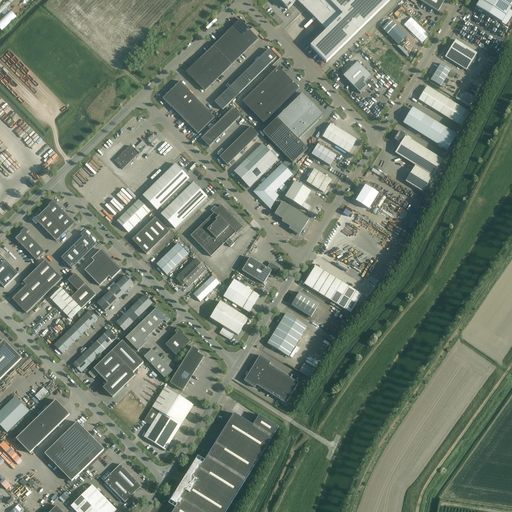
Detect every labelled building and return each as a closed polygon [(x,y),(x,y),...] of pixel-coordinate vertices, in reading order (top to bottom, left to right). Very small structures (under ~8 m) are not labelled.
[(326,63),(390,0),(280,0),(281,0),(280,0),(281,2),(282,2),(283,3),(284,5),(288,9),(297,0),(326,31),(310,46),(326,63)] [(445,0),(420,0),(420,1),(438,12),(445,0)] [(501,23),(511,5),(511,0),(480,0),(476,7),(501,23)] [(412,18),(404,26),(423,44),(430,37),(412,18)] [(250,30),(249,30),(240,20),(233,26),(226,33),(226,34),(220,40),(213,46),(206,53),(200,59),(199,59),(192,66),(186,73),(195,82),(195,83),(196,82),(205,91),(210,86),(216,81),(221,76),(226,71),(231,65),(237,60),(242,55),(247,50),(253,45),(258,39),(249,30),(250,30)] [(391,20),(382,29),(389,36),(397,28),(398,27),(391,20)] [(397,28),(389,36),(399,46),(407,38),(397,28)] [(477,54),(455,40),(445,57),(466,71),(477,54)] [(268,50),(247,71),(215,102),(222,110),(276,58),(268,50)] [(343,76),(360,94),(368,87),(364,83),(371,77),(357,62),(343,76)] [(430,80),(441,87),(451,70),(440,64),(430,80)] [(258,118),(263,123),(270,116),(299,88),(278,67),(249,95),(242,102),(247,107),(253,113),(258,118)] [(215,118),(206,109),(188,91),(189,90),(180,82),(162,99),(171,108),(171,107),(198,134),(215,118)] [(469,113),(438,93),(427,86),(418,100),(461,126),(469,113)] [(323,115),(302,94),(277,118),(280,121),(265,135),(293,163),(307,149),(298,140),(323,115)] [(233,108),(216,125),(201,139),(209,147),(240,116),(233,108)] [(404,123),(417,131),(447,149),(455,136),(413,110),(404,123)] [(322,137),(348,153),(356,140),(330,124),(322,137)] [(227,166),(233,160),(259,135),(251,127),(219,158),(227,166)] [(405,182),(423,193),(443,160),(405,137),(406,135),(399,131),(394,140),(401,144),(395,153),(415,166),(405,182)] [(278,160),(262,144),(234,172),(249,188),(278,160)] [(311,155),(330,166),(336,156),(318,145),(311,155)] [(129,146),(114,161),(123,170),(138,155),(129,146)] [(189,179),(175,164),(143,196),(157,210),(160,207),(186,182),(189,179)] [(275,192),(285,182),(293,175),(282,164),(253,192),(270,210),(279,196),(275,192)] [(323,193),(331,180),(314,169),(306,182),(323,193)] [(164,211),(190,186),(186,182),(160,207),(164,211)] [(304,203),(311,192),(294,182),(285,197),(308,212),(311,207),(304,203)] [(161,215),(175,229),(207,197),(193,183),(190,186),(164,211),(161,215)] [(365,186),(355,201),(368,209),(378,194),(365,186)] [(38,223),(49,234),(56,241),(75,223),(56,204),(57,204),(54,200),(48,205),(49,206),(38,217),(37,216),(32,221),(36,225),(38,223)] [(139,200),(117,221),(128,233),(150,212),(139,200)] [(299,235),(303,229),(309,219),(282,202),(274,214),(283,220),(282,222),(290,227),(289,229),(299,235)] [(232,216),(221,205),(217,209),(215,206),(211,210),(214,214),(190,236),(211,257),(226,242),(231,248),(234,244),(229,239),(235,233),(236,234),(243,227),(233,218),(234,217),(232,216)] [(316,205),(310,215),(315,218),(321,209),(316,205)] [(146,255),(164,237),(169,232),(155,217),(132,240),(146,255)] [(45,252),(27,234),(29,231),(25,228),(20,233),(21,234),(15,239),(36,261),(45,252)] [(72,269),(86,255),(96,245),(88,238),(89,237),(84,232),(81,235),(83,237),(61,258),(72,269)] [(167,276),(181,262),(188,254),(178,244),(156,265),(167,276)] [(99,286),(109,277),(111,279),(120,270),(101,250),(91,259),(94,262),(85,271),(99,286)] [(0,255),(0,283),(4,288),(18,274),(0,255)] [(276,275),(280,269),(271,264),(269,267),(268,266),(267,268),(250,258),(242,271),(263,284),(269,276),(272,278),(272,277),(274,278),(275,276),(276,277),(276,276),(276,275)] [(196,259),(177,277),(188,288),(206,270),(196,259)] [(62,279),(53,270),(44,261),(34,271),(23,282),(26,285),(12,299),(26,314),(62,279)] [(343,284),(339,281),(315,266),(304,284),(351,313),(360,297),(342,286),(343,284)] [(68,281),(78,291),(85,284),(75,274),(68,281)] [(125,276),(118,283),(97,304),(105,312),(134,284),(125,276)] [(219,284),(212,276),(193,295),(200,302),(219,284)] [(242,285),(234,280),(223,297),(232,302),(242,285)] [(95,295),(85,284),(71,298),(81,309),(95,295)] [(242,285),(232,302),(249,313),(259,296),(242,285)] [(50,299),(71,319),(81,309),(61,288),(50,299)] [(299,293),(291,305),(311,317),(319,305),(299,293)] [(144,295),(123,316),(115,323),(124,332),(153,303),(144,295)] [(210,318),(224,327),(219,334),(230,340),(234,333),(238,335),(248,319),(220,302),(210,318)] [(143,341),(152,333),(164,321),(166,323),(170,320),(164,314),(164,315),(157,308),(125,338),(138,351),(142,347),(145,343),(143,341)] [(62,354),(69,347),(98,319),(90,310),(54,345),(62,354)] [(307,327),(286,314),(267,344),(288,357),(307,327)] [(184,334),(178,328),(175,332),(177,334),(165,345),(176,356),(190,342),(183,335),(184,334)] [(81,373),(110,345),(117,338),(109,330),(73,365),(81,373)] [(0,379),(21,359),(4,341),(0,344),(0,379)] [(135,376),(133,373),(143,363),(122,341),(97,365),(88,373),(94,378),(98,374),(108,383),(103,388),(112,398),(135,376)] [(192,347),(180,366),(170,383),(183,391),(204,357),(198,353),(199,351),(192,347)] [(152,350),(144,357),(165,379),(173,371),(152,350)] [(298,383),(290,378),(269,365),(270,362),(260,356),(244,381),(255,388),(256,385),(286,404),(298,383)] [(315,370),(304,363),(299,372),(309,378),(315,370)] [(144,420),(152,425),(144,437),(165,451),(194,405),(165,387),(144,420)] [(43,388),(35,396),(39,400),(48,392),(43,388)] [(14,397),(0,411),(0,425),(7,433),(29,412),(14,397)] [(30,453),(70,415),(56,400),(16,439),(30,453)] [(225,511),(279,427),(259,415),(253,425),(234,413),(229,420),(225,428),(216,442),(207,456),(201,452),(171,500),(178,504),(172,511),(225,511)] [(77,422),(45,454),(71,482),(104,450),(77,422)] [(141,486),(120,465),(103,481),(124,503),(136,491),(137,492),(138,490),(141,486)] [(71,506),(76,511),(114,511),(117,510),(92,485),(71,506)]
